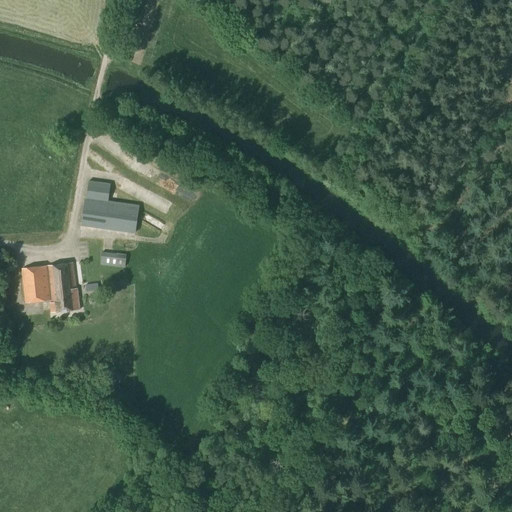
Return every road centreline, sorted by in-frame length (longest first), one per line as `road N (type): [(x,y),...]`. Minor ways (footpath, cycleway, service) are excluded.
road 1 (track): [(0,241),(64,246),(96,95)]
road 2 (track): [(511,51),(477,133),(414,213)]
